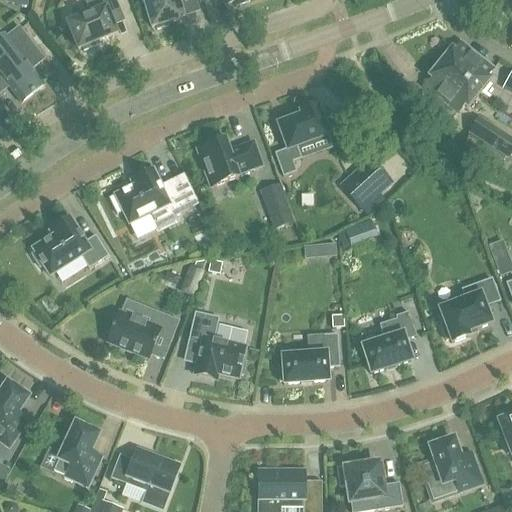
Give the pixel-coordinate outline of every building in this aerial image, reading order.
[(82,49),(83,52),(100,46),(98,42),(116,35),(110,19),(122,15),(115,0),(83,0),(90,15),(67,25),(78,50),(82,49)] [(156,28),(157,31),(168,27),(167,24),(183,19),(177,0),(142,0),(151,29),(156,28)] [(0,39),(0,77),(9,90),(21,105),(44,87),(33,73),(46,63),(19,29),(6,39),(4,36),(0,39)] [(440,65),(478,95),(489,82),(486,79),(493,71),(460,45),(454,53),(451,51),(440,65)] [(425,88),(458,115),(464,106),(467,109),(478,95),(440,65),(429,78),(432,80),(425,88)] [(511,95),(511,74),(502,89),(511,95)] [(328,138),(323,124),(327,123),(322,109),(318,110),(317,107),(299,114),(301,117),(277,126),(286,151),(275,155),(283,178),(296,173),(292,164),(301,160),(297,149),(328,138)] [(477,153),(499,167),(505,158),(508,160),(511,154),(511,138),(480,118),(468,135),(483,145),(477,153)] [(196,152),(210,189),(238,178),(237,176),(262,168),(253,144),(235,151),(235,152),(229,154),(223,137),(206,143),(208,147),(196,152)] [(371,199),(389,182),(370,162),(349,181),(363,195),(354,203),(367,217),(378,207),(371,199)] [(108,199),(116,214),(122,211),(128,224),(147,214),(155,230),(174,220),(173,217),(187,210),(174,183),(161,189),(152,172),(136,179),(139,184),(108,199)] [(289,214),(279,186),(260,193),(270,220),(289,214)] [(32,250),(34,254),(31,256),(40,269),(43,267),(50,277),(81,257),(88,270),(108,258),(95,237),(85,244),(69,219),(55,229),(58,234),(32,250)] [(376,237),(370,221),(359,225),(365,241),(376,237)] [(328,257),(336,257),(335,244),(327,245),(328,257)] [(191,265),(181,290),(193,295),(203,270),(207,261),(196,262),(194,266),(191,265)] [(219,277),(222,266),(211,263),(208,274),(219,277)] [(451,345),(469,338),(467,334),(491,326),(485,309),(500,303),(491,281),(461,292),(465,301),(438,311),(444,326),(440,327),(446,342),(450,341),(451,345)] [(149,361),(157,340),(170,345),(179,323),(157,314),(151,328),(118,314),(106,344),(149,361)] [(238,380),(239,376),(243,377),(246,364),(242,363),(245,349),(214,342),(219,320),(195,314),(188,345),(200,348),(194,376),(211,380),(212,374),(238,380)] [(416,339),(408,314),(396,318),(396,320),(380,325),(386,342),(362,350),(370,376),(411,363),(404,342),(416,339)] [(344,329),(343,317),(331,318),(332,330),(344,329)] [(282,368),(278,368),(279,384),(283,383),(284,386),(328,383),(327,369),(339,368),(337,337),(323,337),(324,355),(282,358),(282,368)] [(0,443),(9,449),(22,429),(12,423),(28,399),(7,385),(0,395),(0,443)] [(511,417),(511,418),(510,415),(497,420),(506,442),(502,444),(507,456),(511,455),(511,458),(511,417)] [(53,473),(87,489),(97,467),(86,462),(98,436),(75,426),(68,440),(65,439),(58,453),(62,455),(53,473)] [(417,464),(431,504),(481,486),(474,463),(462,467),(453,441),(429,449),(433,458),(417,464)] [(143,500),(163,508),(177,474),(172,472),(175,466),(136,450),(125,479),(148,488),(143,500)] [(0,489),(10,471),(0,465),(0,489)] [(347,488),(351,511),(382,511),(402,509),(399,485),(381,488),(378,466),(356,470),(355,467),(337,470),(340,489),(347,488)] [(303,503),(303,511),(320,511),(321,484),(305,484),(304,472),(262,473),(262,480),(258,480),(258,511),(280,511),(280,503),(303,503)] [(91,511),(121,511),(123,510),(96,500),(91,511)]
